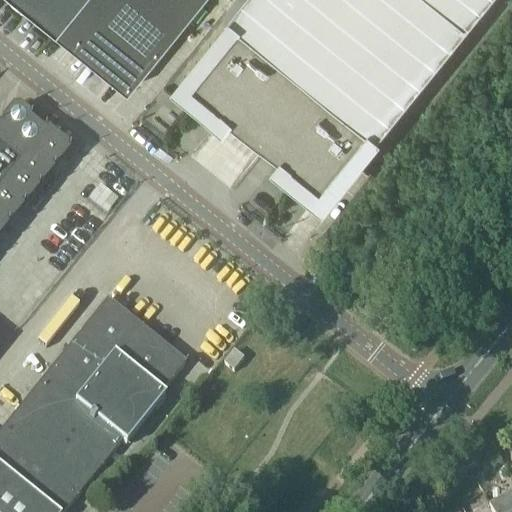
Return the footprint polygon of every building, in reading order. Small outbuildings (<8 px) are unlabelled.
[(18,0),(129,89),(201,0),(18,0)] [(233,16),(183,78),(223,111),(225,108),(249,78),(308,126),(284,156),(282,159),(322,191),(372,129),(376,132),(482,0),(235,0),(227,11),(233,16)] [(164,89),(158,97),(166,104),(173,96),(164,89)] [(0,234),(64,155),(14,114),(0,130),(0,234)] [(0,511),(65,511),(120,445),(123,448),(162,400),(158,397),(183,366),(105,303),(0,432),(0,511)] [(234,352),(223,365),(234,373),(244,360),(234,352)] [(492,511),(511,511),(511,495),(491,508),(489,505),(488,506),(492,511)]
